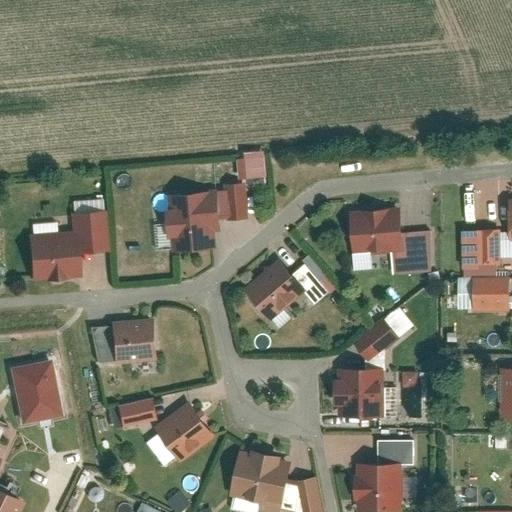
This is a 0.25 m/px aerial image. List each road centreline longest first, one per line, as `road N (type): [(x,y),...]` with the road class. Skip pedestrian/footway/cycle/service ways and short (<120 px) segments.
road 1 (residential): [(511,170),(333,186),(210,286)]
road 2 (residential): [(210,286),(0,303)]
road 3 (residential): [(210,286),(227,370),(273,395)]
